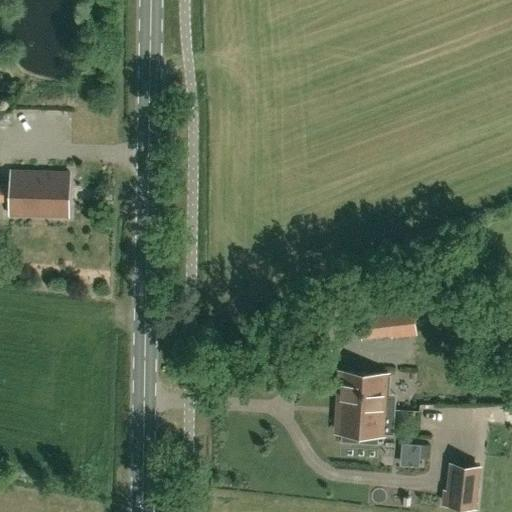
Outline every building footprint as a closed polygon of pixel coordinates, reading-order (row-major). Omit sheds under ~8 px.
[(69,215),(69,171),(11,170),(10,214),(69,215)] [(470,316),(471,307),(468,299),(458,293),(445,296),(438,302),(439,316),(449,324),(463,323),(470,316)] [(313,354),(333,347),(318,303),(298,309),(313,354)] [(392,335),(416,332),(413,306),(389,309),(389,311),(359,315),(362,337),(392,333),(392,335)] [(511,364),(511,357),(508,345),(479,355),(485,374),(511,364)] [(341,369),(337,430),(343,430),(342,439),(377,441),(378,432),(383,432),(383,431),(393,432),(395,401),(388,400),(390,374),(386,373),(386,372),(341,369)] [(406,450),(420,451),(421,442),(406,441),(406,450)] [(478,466),(452,464),(449,492),(446,491),(445,503),(474,506),(478,466)]
